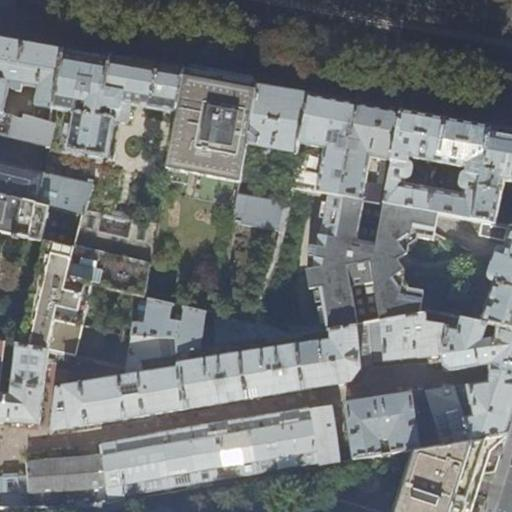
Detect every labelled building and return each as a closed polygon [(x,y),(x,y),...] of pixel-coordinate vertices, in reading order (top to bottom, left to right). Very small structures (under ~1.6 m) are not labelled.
[(0,112),(4,115),(12,81),(16,84),(19,84),(19,85),(38,88),(32,119),(50,125),(53,111),(65,49),(23,42),(0,37),(0,112)] [(95,55),(65,49),(53,111),(72,114),(71,124),(65,124),(63,138),(68,139),(66,152),(108,159),(115,120),(127,123),(131,106),(178,114),(186,71),(163,67),(95,55)] [(225,78),(186,71),(178,114),(167,169),(241,183),(248,144),(259,84),(225,78)] [(283,89),(259,84),(248,144),(258,146),(255,161),(281,165),(284,151),(298,153),(311,94),(283,89)] [(336,98),(311,94),(298,153),(293,174),(291,185),(329,193),(340,195),(357,102),(336,98)] [(376,106),(357,102),(340,195),(385,203),(392,166),(382,170),(379,185),(366,183),(371,157),(393,161),(403,110),(376,106)] [(426,115),(403,110),(393,161),(392,166),(385,203),(431,211),(434,190),(405,184),(406,178),(410,178),(412,176),(413,167),(412,164),(409,163),(410,157),(439,162),(447,118),(426,115)] [(21,121),(4,115),(0,112),(0,194),(38,202),(44,174),(0,163),(0,136),(49,148),(54,126),(50,125),(32,119),(23,117),(21,121)] [(465,122),(447,118),(439,162),(469,168),(468,174),(465,174),(463,176),(462,183),(462,187),(463,189),(465,189),(464,195),(434,190),(431,211),(437,213),(475,220),(492,127),(465,122)] [(511,130),(492,127),(475,220),(482,221),(498,224),(505,181),(511,182),(511,130)] [(291,185),(293,174),(286,173),(284,184),(291,185)] [(94,186),(44,174),(38,202),(83,215),(75,247),(149,266),(157,225),(85,212),(94,186)] [(340,195),(329,193),(324,223),(326,224),(324,235),(318,234),(313,268),(306,268),(309,288),(318,288),(325,330),(329,329),(418,314),(422,293),(401,289),(392,279),(401,273),(395,264),(405,257),(399,249),(409,242),(431,245),(437,213),(431,211),(385,203),(340,195)] [(83,215),(38,202),(0,194),(0,230),(47,241),(75,248),(75,247),(83,215)] [(234,222),(280,230),(286,204),(239,195),(234,222)] [(511,226),(498,224),(482,221),(479,233),(508,239),(481,322),(511,328),(511,226)] [(149,266),(75,247),(75,248),(47,241),(22,345),(49,351),(61,354),(128,369),(133,337),(83,324),(93,284),(139,295),(139,296),(143,297),(149,266)] [(173,304),(143,297),(139,296),(133,337),(128,369),(61,354),(51,430),(352,381),(360,368),(359,357),(373,355),(375,360),(386,359),(386,360),(430,356),(430,358),(434,361),(441,361),(444,358),(444,365),(450,371),(490,364),(489,382),(427,392),(445,445),(507,434),(511,419),(511,328),(481,322),(437,313),(437,323),(428,321),(427,316),(425,313),(418,314),(329,329),(331,340),(210,358),(210,354),(204,355),(205,359),(191,361),(189,351),(201,349),(206,312),(185,307),(182,322),(171,320),(173,304)] [(289,335),(259,324),(216,314),(215,341),(218,344),(263,337),(289,335)] [(22,345),(7,342),(0,385),(0,420),(39,424),(49,351),(22,345)] [(393,454),(415,450),(437,446),(436,440),(420,442),(413,394),(346,405),(355,460),(382,456),(380,441),(390,439),(393,454)] [(0,509),(91,507),(338,463),(329,406),(100,445),(102,455),(83,458),(27,461),(28,475),(0,476),(0,509)] [(507,434),(445,445),(437,446),(415,450),(395,511),(464,511),(468,502),(475,479),(495,472),(507,434)]
